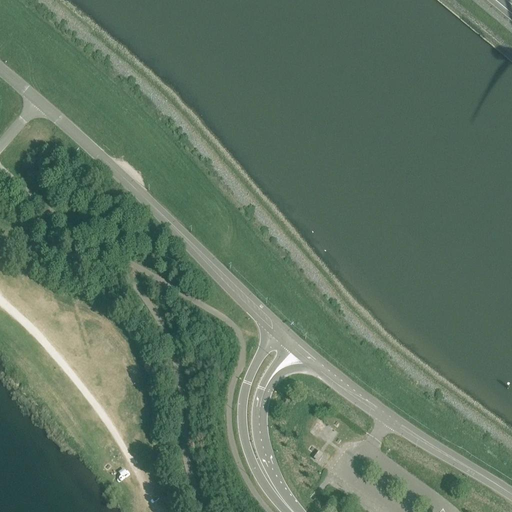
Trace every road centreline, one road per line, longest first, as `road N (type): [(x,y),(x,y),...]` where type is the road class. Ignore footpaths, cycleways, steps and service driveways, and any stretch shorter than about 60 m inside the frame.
road 1 (unclassified): [(278,330),(0,68)]
road 2 (unclassified): [(511,495),(385,418),(293,344)]
road 3 (primary): [(278,330),(253,367),(241,414),(251,461),(289,510)]
road 4 (primary): [(289,510),(257,444),(255,407),(267,375),(293,344)]
